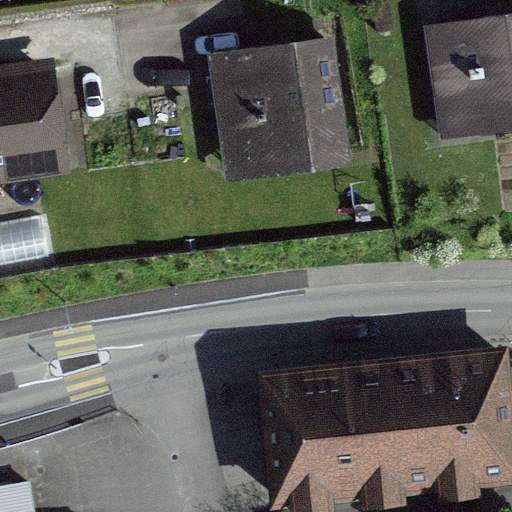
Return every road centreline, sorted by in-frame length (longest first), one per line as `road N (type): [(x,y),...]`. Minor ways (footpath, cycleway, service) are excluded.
road 1 (tertiary): [(0,383),(166,345),(380,314),(511,314)]
road 2 (unknown): [(240,10),(0,38)]
